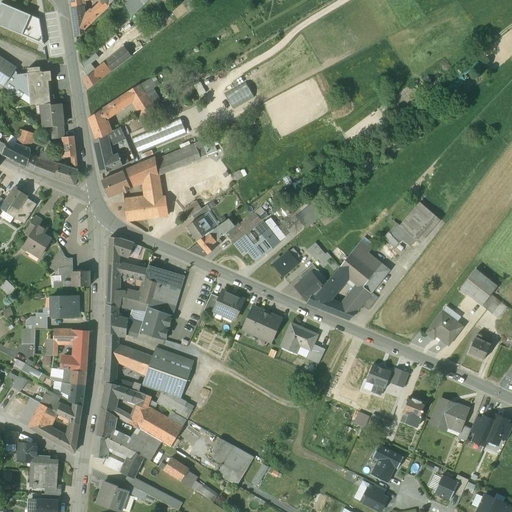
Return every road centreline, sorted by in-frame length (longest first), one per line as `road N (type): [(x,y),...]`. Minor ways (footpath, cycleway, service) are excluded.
road 1 (tertiary): [(511,400),(135,237),(102,214)]
road 2 (residential): [(83,466),(102,214)]
road 3 (tertiary): [(93,197),(61,0)]
